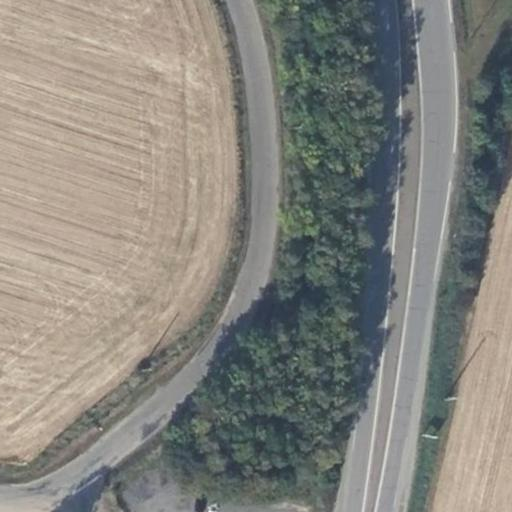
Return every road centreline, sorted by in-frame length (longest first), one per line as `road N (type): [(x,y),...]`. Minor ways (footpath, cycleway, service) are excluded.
road 1 (unclassified): [(74,479),(219,360),(260,277),(269,115),(239,0)]
road 2 (primary): [(391,511),(424,322),(434,204),(431,0)]
road 3 (primary): [(380,0),(382,282),(356,511)]
